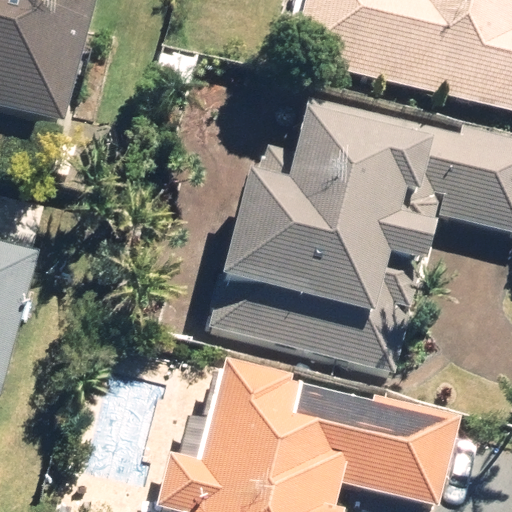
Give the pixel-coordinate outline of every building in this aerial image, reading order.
[(0,0),(0,134),(60,150),(98,0),(0,0)] [(511,0),(296,0),(279,71),(511,126),(511,0)] [(186,97),(192,61),(141,52),(135,88),(186,97)] [(235,152),(191,347),(396,393),(404,356),(369,348),(383,286),(418,294),(430,239),(511,257),(511,151),(305,105),(292,165),(235,152)] [(0,393),(33,261),(0,252),(0,393)] [(438,511),(457,429),(216,375),(195,470),(167,463),(155,511),(331,511),(334,501),(382,511),(438,511)]
